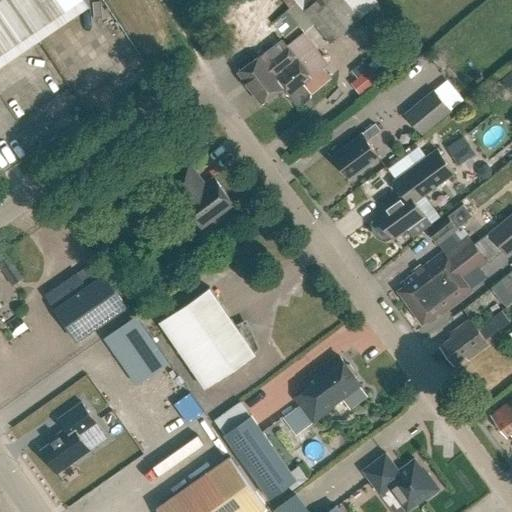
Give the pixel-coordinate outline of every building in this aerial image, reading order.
[(0,0),(0,57),(84,0),(0,0)] [(282,0),(289,8),(296,3),(294,0),(282,0)] [(360,19),(343,0),(315,0),(303,11),(330,43),(360,19)] [(284,39),(299,27),(286,11),(271,23),(284,39)] [(258,45),(266,39),(261,32),(253,38),(258,45)] [(238,73),(260,104),(281,89),(294,107),(300,108),(307,103),(308,96),(302,86),(327,68),(304,36),(272,59),(267,53),(238,73)] [(141,55),(110,57),(112,84),(143,82),(141,55)] [(377,82),(391,70),(379,56),(368,65),(370,68),(367,70),(377,82)] [(511,95),(511,72),(500,81),(511,95)] [(434,89),(404,113),(422,135),(451,111),(434,89)] [(365,142),(379,132),(373,124),(331,156),(348,179),(377,158),(365,142)] [(384,241),(392,238),(423,215),(414,203),(453,173),(436,149),(393,181),(404,196),(376,216),(370,223),(371,231),(376,238),(384,241)] [(215,178),(205,185),(189,164),(168,179),(184,200),(182,202),(201,227),(234,204),(215,178)] [(492,165),(484,171),(489,178),(497,172),(492,165)] [(460,203),(427,230),(438,244),(456,229),(453,225),(468,213),(460,203)] [(511,214),(499,225),(511,241),(511,240),(511,214)] [(486,262),(470,242),(466,236),(443,253),(400,284),(404,289),(398,293),(421,323),(426,319),(429,323),(442,313),(471,292),(468,287),(462,280),(486,262)] [(24,280),(10,258),(0,264),(0,269),(13,288),(24,280)] [(45,295),(55,309),(77,341),(127,307),(104,274),(87,286),(78,273),(45,295)] [(505,309),(511,303),(511,281),(507,275),(490,289),(505,309)] [(160,322),(206,389),(256,354),(253,350),(256,348),(245,323),(237,327),(210,287),(160,322)] [(476,330),(469,320),(449,335),(452,338),(440,347),(453,365),(465,356),(467,360),(488,344),(485,340),(510,321),(501,311),(476,330)] [(94,334),(126,385),(161,363),(129,312),(94,334)] [(296,399),(313,423),(334,407),(331,404),(359,382),(353,374),(354,371),(350,365),(346,365),(340,357),(318,373),(316,370),(303,380),(309,389),(296,399)] [(511,438),(511,399),(493,412),(497,418),(493,421),(505,437),(509,434),(511,438)] [(41,450),(58,474),(90,451),(79,435),(96,423),(82,402),(59,418),(67,431),(41,450)] [(241,402),(214,421),(224,435),(225,435),(270,499),(296,480),(241,402)] [(291,434),(306,422),(292,404),(277,416),(291,434)] [(389,487),(407,511),(426,498),(427,500),(440,490),(430,476),(429,477),(415,459),(399,471),(386,453),(363,470),(380,494),(389,487)] [(258,511),(266,507),(230,457),(157,508),(159,511),(258,511)] [(340,511),(336,506),(327,511),(313,511),(299,492),(276,509),(277,511),(340,511)]
